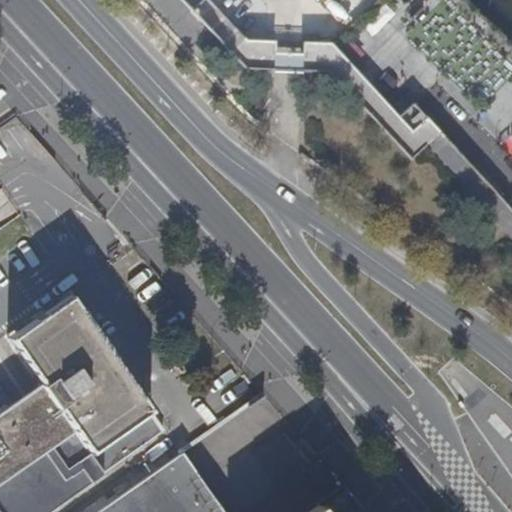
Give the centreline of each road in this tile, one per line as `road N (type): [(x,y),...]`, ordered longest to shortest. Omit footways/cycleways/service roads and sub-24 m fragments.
road 1 (residential): [(0,21),(442,511)]
road 2 (primary): [(253,176),(301,256),(431,405),(471,511)]
road 3 (primary): [(511,360),(253,176)]
road 4 (primary): [(253,176),(80,0)]
